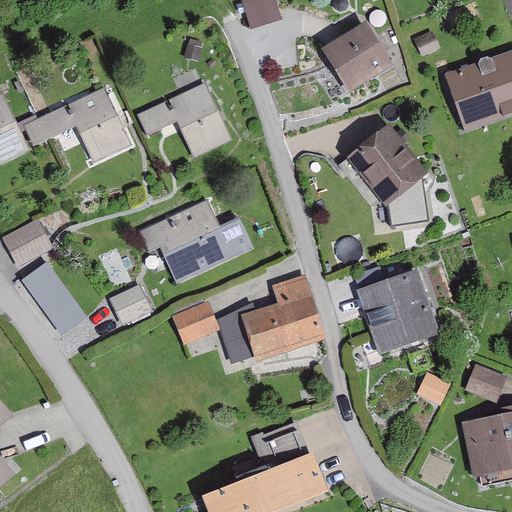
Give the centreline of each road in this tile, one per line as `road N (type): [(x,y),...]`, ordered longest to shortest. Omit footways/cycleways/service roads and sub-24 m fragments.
road 1 (residential): [(452,511),(379,475),(361,447),(276,137),(235,24)]
road 2 (residential): [(141,511),(48,350),(0,290)]
